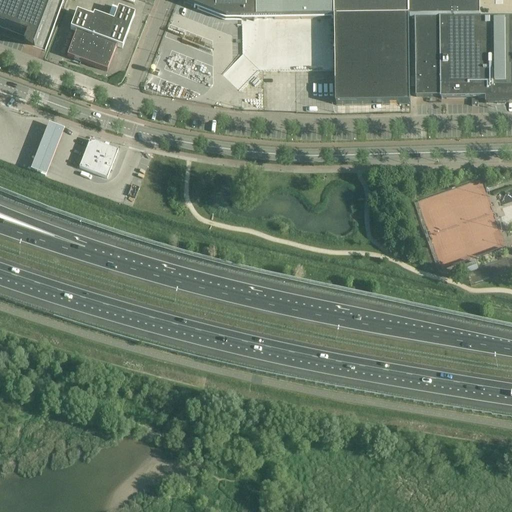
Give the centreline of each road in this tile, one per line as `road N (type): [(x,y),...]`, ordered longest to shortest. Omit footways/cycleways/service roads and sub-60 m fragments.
road 1 (motorway): [(0,269),(297,353),(511,390)]
road 2 (motorway): [(511,350),(206,290),(88,255)]
road 3 (tertiary): [(117,126),(283,156),(511,152)]
road 4 (unclassified): [(126,99),(282,122),(511,118)]
road 5 (unclassified): [(0,52),(126,99)]
road 6 (tertiary): [(0,84),(117,126)]
